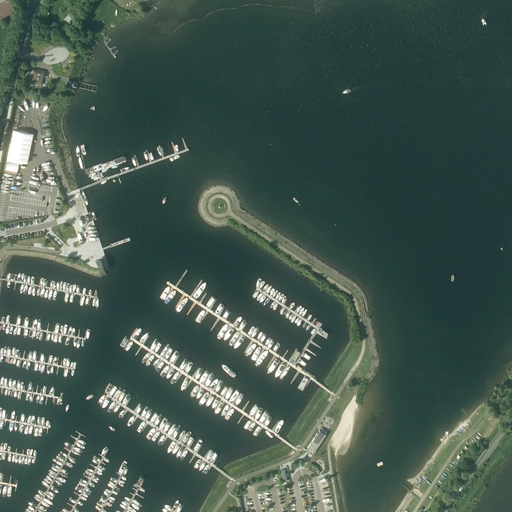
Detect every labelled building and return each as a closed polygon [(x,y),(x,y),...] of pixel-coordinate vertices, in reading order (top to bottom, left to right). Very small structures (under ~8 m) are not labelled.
[(0,19),(15,10),(8,0),(6,0),(0,3),(0,19)] [(76,12),(68,7),(62,15),(65,17),(64,19),(69,23),(76,12)] [(26,77),(25,83),(36,86),(37,85),(42,86),(45,72),(42,71),(43,70),(38,69),(38,70),(32,68),(31,70),(29,70),(28,77),(26,77)] [(12,128),(7,160),(16,162),(16,160),(28,162),(33,131),(12,128)] [(313,451),(326,432),(319,427),(306,447),(313,451)]
